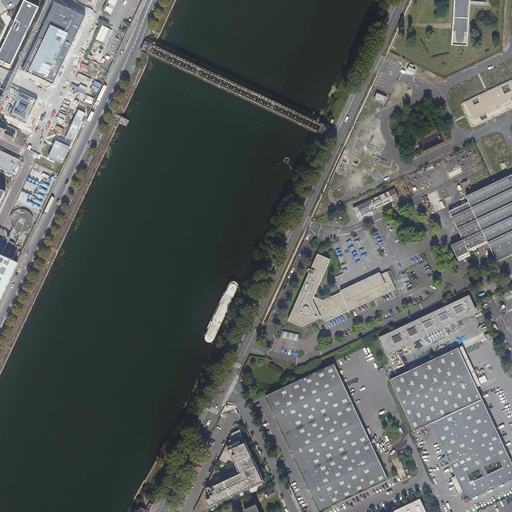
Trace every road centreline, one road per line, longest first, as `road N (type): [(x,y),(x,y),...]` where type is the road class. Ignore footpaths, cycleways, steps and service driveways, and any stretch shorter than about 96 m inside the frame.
road 1 (secondary): [(225,385),(403,0)]
road 2 (secondary): [(0,335),(155,0)]
road 3 (secondary): [(149,0),(0,316)]
road 4 (unclassified): [(294,511),(235,390),(225,385)]
road 5 (secondary): [(163,511),(225,385)]
